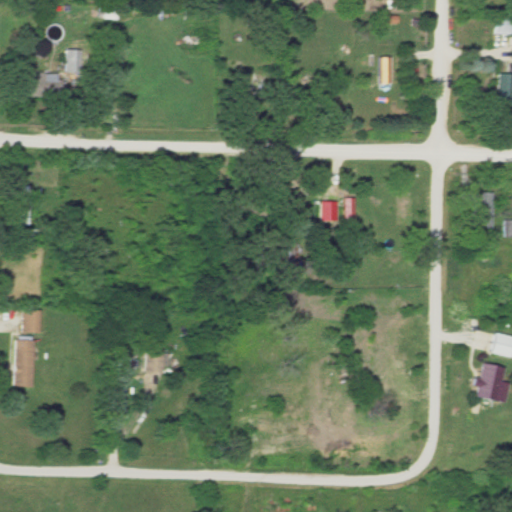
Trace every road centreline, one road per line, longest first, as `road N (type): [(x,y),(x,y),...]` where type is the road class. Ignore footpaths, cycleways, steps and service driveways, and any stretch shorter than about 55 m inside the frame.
road 1 (residential): [(511,161),(0,146)]
road 2 (residential): [(442,0),(430,446),(423,468)]
road 3 (residential): [(423,468),(371,485),(0,473)]
